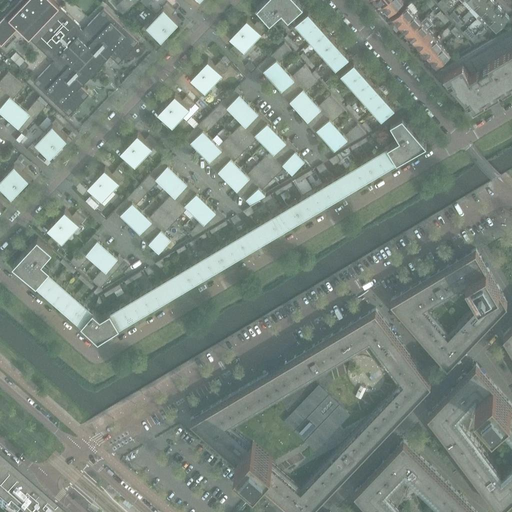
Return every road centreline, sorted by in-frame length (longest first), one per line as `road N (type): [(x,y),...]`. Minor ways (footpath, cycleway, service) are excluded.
road 1 (residential): [(79,452),(511,199)]
road 2 (residential): [(0,277),(97,358),(194,302)]
road 3 (residential): [(204,27),(359,200)]
road 4 (residential): [(130,104),(276,252)]
road 5 (residential): [(460,140),(335,0)]
road 6 (residential): [(57,181),(194,302)]
